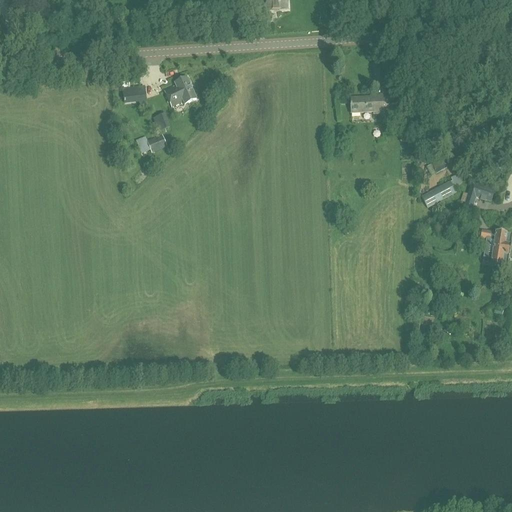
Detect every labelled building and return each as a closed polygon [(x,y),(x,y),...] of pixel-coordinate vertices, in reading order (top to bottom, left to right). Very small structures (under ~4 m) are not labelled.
[(264,0),(266,12),(288,10),(287,0),(264,0)] [(164,92),(172,108),(183,103),(184,105),(196,100),(186,79),(174,84),(176,87),(164,92)] [(135,102),(136,114),(148,112),(144,87),(128,90),(130,103),(135,102)] [(373,114),(373,116),(384,115),(383,96),(372,97),(373,98),(351,99),(351,106),(350,106),(351,115),(373,114)] [(152,120),(157,134),(169,130),(164,115),(152,120)] [(399,121),(400,143),(411,142),(410,121),(399,121)] [(147,142),(152,155),(167,149),(162,136),(147,142)] [(432,166),(439,179),(446,176),(444,171),(447,169),(443,160),(432,166)] [(463,179),(455,180),(457,188),(464,187),(463,179)] [(422,198),(428,209),(456,194),(450,183),(422,198)] [(467,196),(464,195),(461,204),(464,205),(463,209),(472,212),(476,199),(480,200),(480,201),(485,203),(485,202),(491,203),(495,194),(497,191),(471,183),(470,186),(467,196)] [(502,269),(507,270),(509,257),(511,246),(511,236),(511,235),(507,235),(495,233),(494,242),(490,241),(491,232),(482,231),(480,240),(486,240),(485,247),(493,249),(490,268),(501,270),(502,269)]
